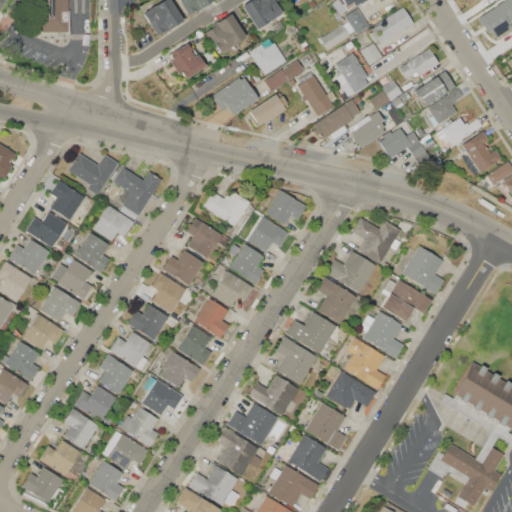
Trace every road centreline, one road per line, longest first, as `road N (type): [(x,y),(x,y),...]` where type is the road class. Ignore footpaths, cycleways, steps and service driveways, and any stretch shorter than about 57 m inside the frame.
road 1 (secondary): [(77,120),(397,195),(511,244)]
road 2 (residential): [(357,185),(144,511)]
road 3 (residential): [(0,479),(198,151)]
road 4 (residential): [(501,238),(334,511)]
road 5 (residential): [(511,116),(435,0)]
road 6 (residential): [(236,0),(147,53),(113,61)]
road 7 (residential): [(77,120),(106,97),(112,79),(112,0)]
road 8 (residential): [(0,224),(50,144),(77,120)]
